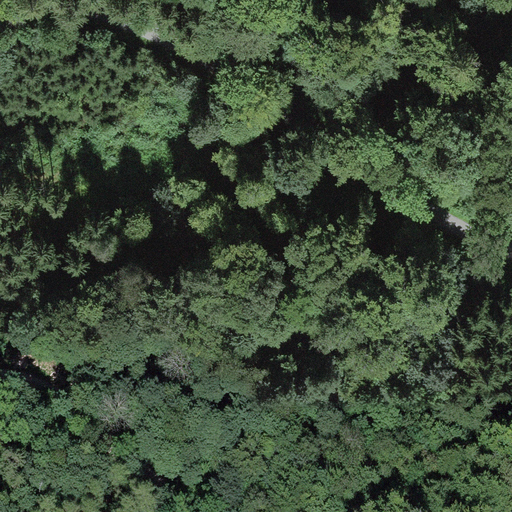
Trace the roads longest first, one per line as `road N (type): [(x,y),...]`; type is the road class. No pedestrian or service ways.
road 1 (unclassified): [(0,5),(104,12),(189,50),(435,221),(511,258)]
road 2 (track): [(143,473),(369,421),(424,427),(511,469)]
road 3 (track): [(0,378),(68,411),(184,511)]
